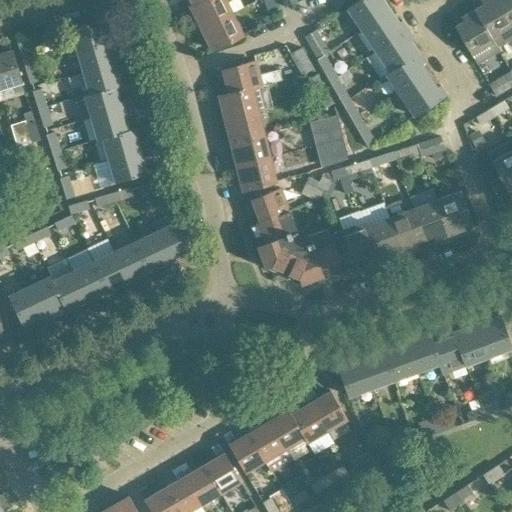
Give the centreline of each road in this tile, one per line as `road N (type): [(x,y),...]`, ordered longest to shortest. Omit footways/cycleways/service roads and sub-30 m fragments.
road 1 (unclassified): [(308,325),(293,374),(63,511)]
road 2 (residential): [(226,299),(181,71),(145,0)]
road 3 (residential): [(495,253),(453,125),(464,91),(419,17)]
road 4 (residential): [(308,325),(495,253)]
road 5 (residential): [(0,400),(154,329)]
